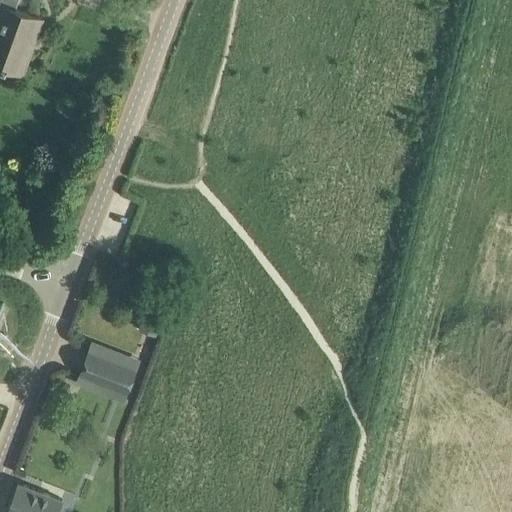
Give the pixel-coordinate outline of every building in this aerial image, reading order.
[(0,0),(0,5),(2,6),(0,12),(0,63),(22,72),(22,71),(20,70),(29,46),(31,47),(41,17),(15,8),(18,0),(0,0)] [(511,276),(477,268),(461,334),(511,346),(511,276)] [(169,285),(154,280),(147,299),(162,305),(169,285)] [(91,343),(78,375),(127,394),(140,362),(91,343)] [(19,481),(7,511),(57,511),(63,498),(38,488),(19,481)]
